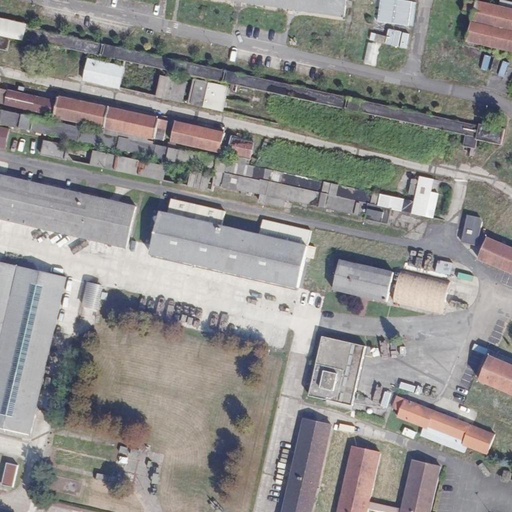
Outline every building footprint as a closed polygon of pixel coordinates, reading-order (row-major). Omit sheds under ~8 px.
[(346,0),(226,0),(236,1),(237,1),(241,2),(289,9),(289,8),(294,9),(293,10),(294,9),(344,17),(346,6),(346,1),(347,1),(346,0)] [(409,0),(379,0),(378,22),(411,25),(414,0),(409,0)] [(511,2),(502,0),(501,0),(500,7),(477,2),(467,0),(464,12),(474,14),(468,41),(511,51),(511,2)] [(0,49),(8,51),(11,39),(25,42),(25,39),(466,135),(464,146),(476,149),(477,140),(502,145),(505,129),(480,124),(479,126),(28,28),(28,26),(0,19),(0,49)] [(406,48),(409,33),(389,29),(386,44),(406,48)] [(371,33),(365,63),(377,66),(383,35),(371,33)] [(121,89),(125,68),(88,59),(84,80),(121,89)] [(183,103),(187,82),(162,76),(157,97),(183,103)] [(197,80),(191,105),(223,112),(229,87),(197,80)] [(0,103),(55,116),(54,121),(0,109),(0,124),(217,172),(216,177),(215,177),(212,191),(213,192),(215,186),(227,189),(252,192),(262,194),(260,202),(285,207),(286,200),(366,217),(366,219),(389,224),(392,209),(426,217),(428,209),(434,210),(438,193),(431,192),(434,179),(420,176),(419,182),(417,181),(417,180),(416,179),(414,179),(412,180),(412,182),(413,184),(415,185),(416,184),(417,184),(418,184),(414,202),(255,166),(228,160),(155,144),(156,139),(164,141),(168,121),(60,98),(59,97),(58,102),(0,88),(0,83),(0,82),(0,103)] [(226,133),(177,122),(172,142),(221,153),(222,151),(228,152),(229,144),(223,143),(226,133)] [(0,147),(6,149),(10,129),(0,127),(0,147)] [(233,138),(230,154),(251,158),(254,142),(233,138)] [(45,141),(43,148),(39,147),(38,154),(209,191),(212,176),(45,141)] [(511,172),(511,148),(509,143),(497,151),(511,172)] [(251,158),(230,154),(228,160),(255,166),(259,159),(251,158)] [(0,218),(127,248),(137,207),(0,175),(0,218)] [(171,198),(167,214),(220,226),(224,211),(171,198)] [(299,288),(306,257),(309,257),(314,258),(316,248),(309,246),(312,231),(263,220),(260,235),(220,226),(167,214),(161,212),(151,254),(299,288)] [(478,246),(484,219),(468,215),(462,242),(478,246)] [(511,273),(511,248),(488,238),(479,259),(511,273)] [(436,272),(451,275),(453,263),(438,260),(436,272)] [(388,302),(395,273),(341,261),(334,290),(388,302)] [(0,262),(0,427),(31,435),(67,278),(0,262)] [(99,310),(103,285),(86,283),(83,308),(99,310)] [(352,412),(367,347),(325,337),(311,396),(328,400),(326,405),(352,412)] [(511,365),(491,356),(480,381),(511,394),(511,365)] [(402,383),(400,388),(412,391),(413,386),(402,383)] [(488,455),(491,447),(497,434),(397,396),(393,408),(401,411),(399,418),(427,429),(425,436),(465,453),(468,447),(488,455)] [(312,511),(332,426),(305,419),(283,511),(312,511)] [(367,511),(381,453),(353,447),(338,511),(367,511)] [(8,463),(2,485),(14,488),(19,466),(8,463)] [(50,474),(52,467),(44,465),(42,472),(50,474)]
